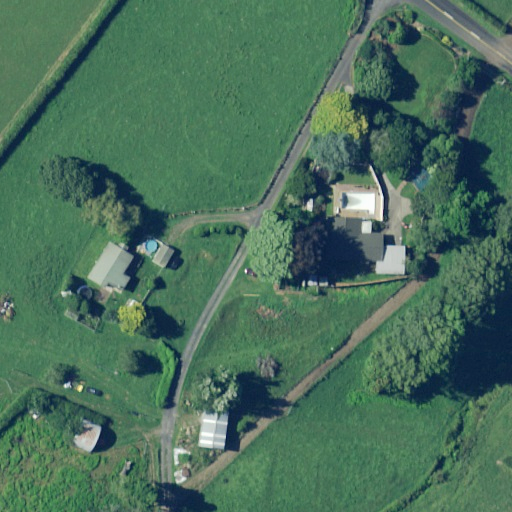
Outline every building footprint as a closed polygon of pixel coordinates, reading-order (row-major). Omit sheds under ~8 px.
[(367,220),(323,219),(321,260),(372,262),(372,274),(399,275),(400,248),(377,247),(378,235),(366,234),(367,220)] [(119,274),(127,263),(123,261),(127,255),(124,253),(126,248),(116,242),(112,247),(106,243),(84,278),(101,289),(104,284),(117,293),(126,279),(119,274)] [(66,305),(61,317),(72,322),(77,310),(66,305)] [(224,407),(201,404),(195,447),(219,450),(224,407)] [(97,427),(78,419),(69,442),(88,450),(97,427)]
